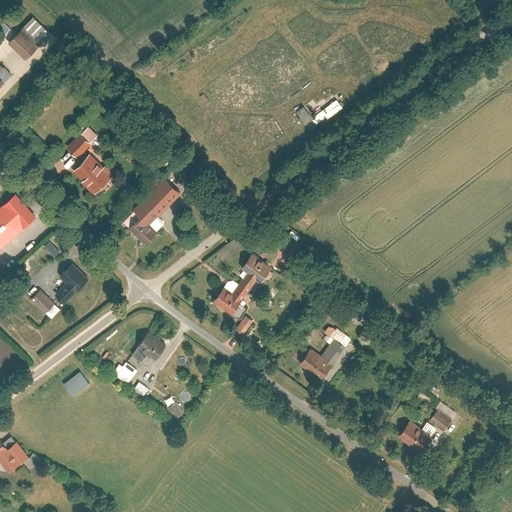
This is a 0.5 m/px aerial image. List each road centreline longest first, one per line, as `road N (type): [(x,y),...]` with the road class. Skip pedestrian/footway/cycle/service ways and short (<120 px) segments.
road 1 (residential): [(143,290),(511,6)]
road 2 (residential): [(143,290),(450,511)]
road 3 (residential): [(0,150),(143,290)]
road 4 (residential): [(0,402),(143,290)]
